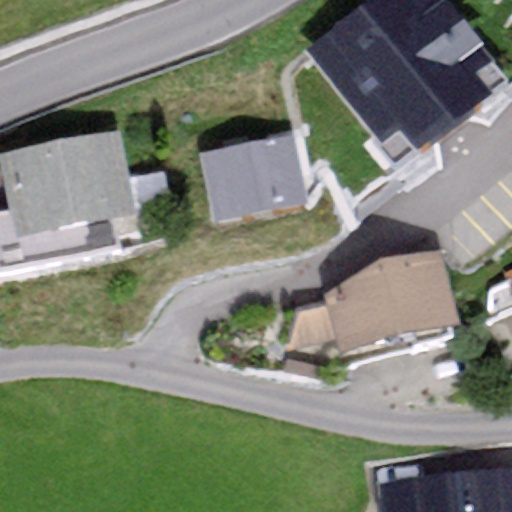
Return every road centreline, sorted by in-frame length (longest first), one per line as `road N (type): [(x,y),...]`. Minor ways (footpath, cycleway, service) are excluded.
road 1 (residential): [(511,427),(408,429),(164,375),(31,364),(0,370)]
road 2 (tertiary): [(0,95),(245,0)]
